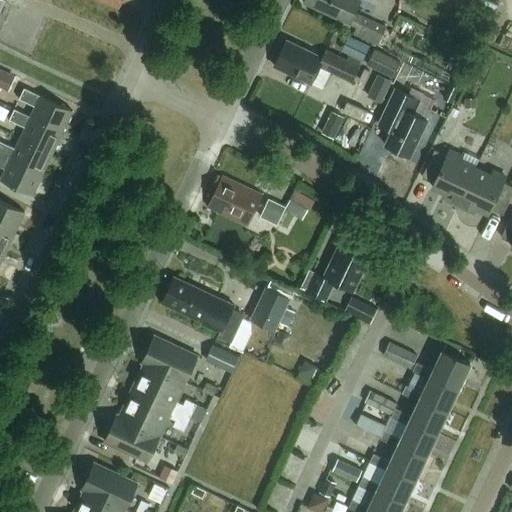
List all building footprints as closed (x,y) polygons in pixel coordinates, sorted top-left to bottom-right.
[(99,0),(118,9),(122,0),(99,0)] [(354,14),(360,2),(355,0),(305,0),(304,3),(350,24),(346,32),(378,46),(386,29),(354,14)] [(361,61),(369,47),(348,36),(340,51),(361,61)] [(322,59),(286,41),(273,67),(311,85),(319,66),(352,82),(360,64),(348,58),(346,61),(326,52),(322,59)] [(399,62),(374,50),(366,66),(391,78),(399,62)] [(397,79),(404,82),(412,66),(405,63),(397,79)] [(0,89),(8,93),(15,77),(0,70),(0,89)] [(377,74),(366,97),(381,104),(392,81),(377,74)] [(458,88),(450,84),(443,99),(451,103),(458,88)] [(72,112),(24,89),(19,100),(35,108),(30,117),(62,133),(72,112)] [(419,102),(395,90),(378,125),(391,131),(384,146),(410,158),(427,122),(413,115),(419,102)] [(464,109),(475,109),(475,100),(464,100),(464,109)] [(455,119),(459,112),(453,109),(449,116),(455,119)] [(62,133),(30,117),(14,110),(9,121),(25,128),(20,139),(52,154),(62,133)] [(333,139),(344,118),(331,112),(320,133),(333,139)] [(0,154),(42,175),(52,154),(20,139),(15,149),(0,142),(0,154)] [(457,206),(475,169),(460,163),(463,158),(449,152),(447,157),(434,151),(422,178),(434,184),(432,188),(444,194),(442,198),(457,206)] [(32,196),(42,175),(0,154),(0,167),(5,170),(0,181),(32,196)] [(490,177),(475,169),(457,206),(474,214),(476,209),(488,215),(490,210),(502,216),(511,195),(511,187),(503,184),(506,178),(492,172),(490,177)] [(247,225),(261,195),(222,177),(208,208),(247,225)] [(309,210),(314,201),(294,191),(290,199),(309,210)] [(260,217),(277,226),(286,208),(269,199),(260,217)] [(0,226),(14,234),(24,213),(0,201),(0,226)] [(511,248),(511,214),(501,238),(511,243),(511,245),(511,248)] [(14,234),(0,226),(0,253),(4,255),(14,234)] [(353,292),(370,255),(341,242),(324,278),(315,273),(306,292),(325,301),(334,283),(353,292)] [(174,278),(162,304),(204,324),(203,325),(221,334),(234,306),(174,278)] [(275,332),(290,299),(265,287),(250,320),(275,332)] [(369,325),(377,310),(351,298),(344,313),(369,325)] [(154,337),(142,363),(185,383),(197,357),(154,337)] [(417,357),(388,343),(382,358),(410,371),(417,357)] [(205,361),(232,374),(239,358),(213,346),(205,361)] [(470,365),(442,351),(433,371),(416,363),(412,372),(429,379),(431,375),(459,388),(470,365)] [(310,379),(315,368),(303,362),(298,374),(310,379)] [(208,410),(196,405),(186,400),(183,405),(176,402),(185,383),(142,363),(145,365),(132,391),(190,418),(201,424),(208,410)] [(448,411),(459,388),(431,375),(429,379),(422,394),(406,386),(402,394),(418,402),(420,398),(448,411)] [(203,391),(214,396),(218,388),(207,383),(203,391)] [(190,418),(132,391),(120,418),(117,416),(117,417),(159,437),(169,418),(176,421),(173,427),(184,432),(190,418)] [(397,405),(370,392),(364,404),(391,417),(395,409),(397,405)] [(437,434),(448,411),(420,398),(418,402),(411,417),(395,409),(391,417),(407,425),(409,421),(437,434)] [(361,415),(355,427),(381,439),(384,432),(386,427),(361,415)] [(159,437),(117,417),(104,443),(147,463),(159,437)] [(426,457),(437,434),(409,421),(407,425),(400,439),(384,432),(381,439),(380,440),(397,448),(399,444),(426,457)] [(375,451),(347,438),(342,450),(369,463),(373,455),(375,451)] [(416,479),(426,457),(399,444),(397,448),(390,462),(373,455),(369,463),(386,471),(388,466),(416,479)] [(188,450),(177,445),(173,453),(184,458),(188,450)] [(361,472),(337,460),(331,473),(355,484),(361,472)] [(94,464),(82,490),(125,510),(137,484),(94,464)] [(405,502),(416,479),(388,466),(386,471),(379,485),(363,477),(359,486),(375,493),(377,489),(405,502)] [(319,493),(330,498),(336,484),(326,480),(325,479),(319,493)] [(191,494),(202,499),(206,492),(195,486),(191,494)] [(366,511),(400,511),(405,502),(377,489),(375,493),(368,508),(352,500),(348,509),(354,511),(366,511)] [(123,511),(125,510),(82,490),(85,492),(75,511),(123,511)] [(315,511),(321,511),(327,500),(313,493),(306,507),(315,511)]
